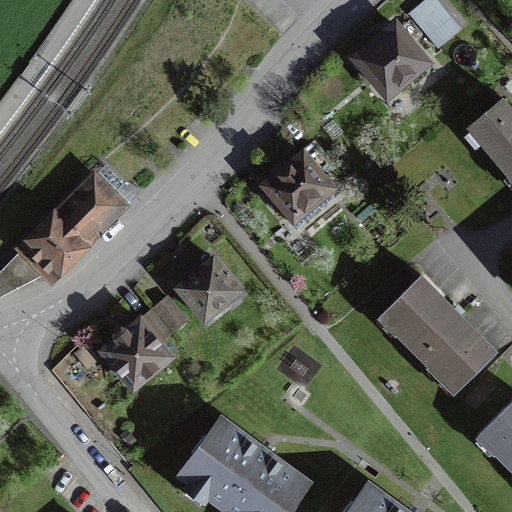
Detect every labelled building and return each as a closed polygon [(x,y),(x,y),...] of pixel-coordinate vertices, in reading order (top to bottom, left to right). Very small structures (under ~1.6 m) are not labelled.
[(377,41),(355,59),(386,96),(405,80),(412,87),(427,74),(421,66),(425,63),(394,26),(377,41)] [(511,113),(502,101),(468,129),(511,181),(511,113)] [(301,157),(265,186),(273,195),(293,219),(296,216),(302,223),(332,198),(326,191),(329,189),(318,176),(331,165),(311,142),(298,154),(301,157)] [(60,213),(25,249),(48,272),(51,275),(87,240),(85,239),(117,207),(93,182),(61,214),(60,213)] [(14,284),(3,296),(48,272),(25,249),(0,273),(0,277),(5,275),(14,284)] [(190,278),(177,289),(203,320),(238,291),(212,260),(198,271),(190,277),(190,278)] [(0,277),(0,296),(3,296),(14,284),(5,275),(0,277)] [(419,277),(379,317),(454,392),(495,352),(459,316),(419,277)] [(166,298),(153,309),(173,332),(185,321),(166,298)] [(151,310),(139,320),(158,343),(170,334),(151,310)] [(115,341),(102,352),(132,388),(169,357),(139,321),(126,332),(120,328),(113,334),(113,339),(115,341)] [(511,401),(477,436),(511,470),(511,401)] [(180,474),(231,511),(290,511),(296,505),(293,503),(306,484),(264,453),(219,421),(206,439),(203,437),(190,453),(193,456),(180,474)] [(401,511),(366,486),(353,504),(350,502),(342,511),(401,511)]
